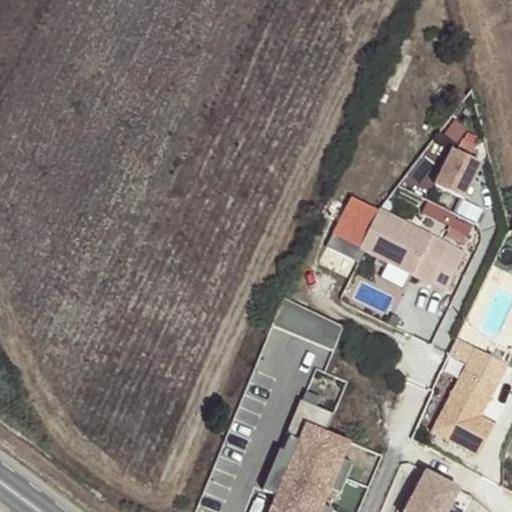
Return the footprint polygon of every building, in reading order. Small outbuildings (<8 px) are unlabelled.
[(453,150),(436,186),(464,200),(481,164),(470,159),(476,146),(463,140),(457,152),(453,150)] [(465,253),(351,197),(325,250),(352,263),(359,248),(446,292),(465,253)] [(429,199),(417,221),(466,247),(478,225),(429,199)] [(465,199),(458,211),(478,222),(484,210),(465,199)] [(283,303),(276,327),(338,345),(345,321),(283,303)] [(329,367),(333,349),(313,344),(309,362),(329,367)] [(474,351),(430,434),(476,459),(493,427),(479,419),(506,368),(474,351)] [(323,511),(354,445),(306,421),(269,511),(323,511)] [(448,511),(459,492),(426,474),(406,511),(448,511)]
